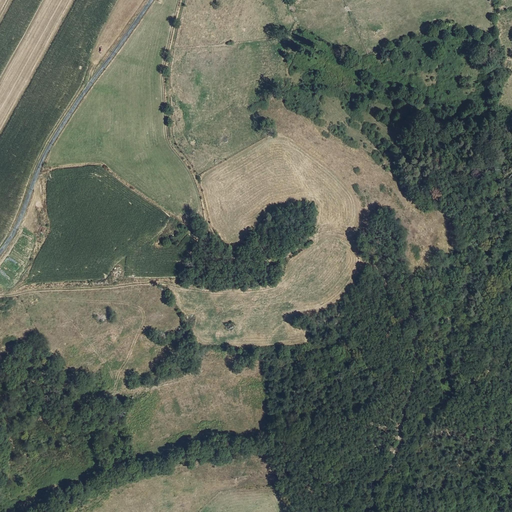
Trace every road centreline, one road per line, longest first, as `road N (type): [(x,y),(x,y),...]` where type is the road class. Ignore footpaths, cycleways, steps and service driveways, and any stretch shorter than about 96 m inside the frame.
road 1 (unclassified): [(151,0),(50,143),(0,253)]
road 2 (track): [(0,296),(175,287)]
